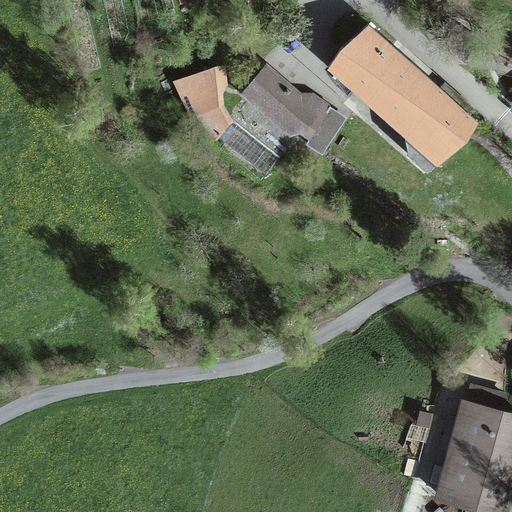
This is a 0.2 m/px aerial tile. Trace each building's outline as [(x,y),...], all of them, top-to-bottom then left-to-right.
[(341,45),(328,63),(435,163),(465,139),(477,122),(370,21),(341,45)] [(446,41),(466,55),(477,38),(458,25),(446,41)] [(325,144),(345,117),(329,105),(330,103),(313,91),(306,92),(303,97),(263,68),(246,93),(295,128),(305,133),(313,128),(328,136),(324,143),(325,144)] [(209,130),(218,137),(229,122),(218,106),(218,83),(188,94),(200,117),(209,130)] [(232,119),(229,122),(218,137),(267,175),(280,157),(232,119)] [(498,511),(511,461),(511,413),(465,401),(439,496),(498,511)]
